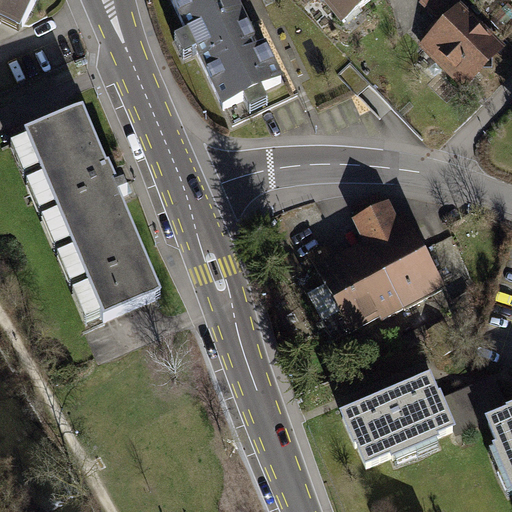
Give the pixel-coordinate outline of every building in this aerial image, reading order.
[(0,0),(0,22),(21,33),(37,0),(0,0)] [(165,0),(182,37),(171,42),(179,59),(192,53),(219,113),(241,103),(246,115),(264,107),(259,96),(278,87),(239,0),(165,0)] [(300,0),(306,6),(310,2),(324,17),(329,13),(340,25),(367,0),(300,0)] [(443,30),(421,51),(463,92),(504,50),(467,13),(471,8),(462,0),(428,0),(420,8),(443,30)] [(84,117),(29,141),(107,324),(163,300),(108,167),(84,117)] [(363,248),(336,262),(371,330),(443,293),(403,215),(395,219),(389,207),(352,226),(363,248)] [(371,330),(336,262),(329,248),(307,259),(349,341),(371,330)] [(382,392),(337,411),(359,464),(386,453),(390,462),(436,442),(433,434),(452,426),(457,437),(488,424),(495,442),(488,445),(508,494),(511,492),(511,403),(508,405),(496,375),(439,398),(429,373),(382,392)]
